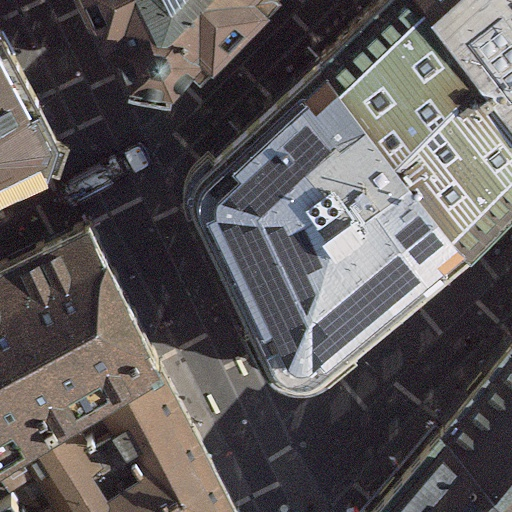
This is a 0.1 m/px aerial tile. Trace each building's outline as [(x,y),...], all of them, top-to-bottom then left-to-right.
[(0,0),(0,15),(9,12),(2,0),(0,0)] [(208,50),(255,0),(98,0),(127,66),(171,71),(208,50)] [(369,0),(324,44),(470,237),(511,198),(511,103),(432,0),(369,0)] [(511,0),(432,0),(511,103),(511,0)] [(0,180),(69,148),(0,19),(0,180)] [(324,44),(210,145),(198,161),(193,183),(263,338),(274,355),(298,365),(334,349),(470,237),(324,44)] [(176,165),(142,182),(188,271),(221,254),(176,165)] [(43,413),(160,361),(87,209),(0,258),(0,394),(14,424),(43,413)] [(511,330),(439,418),(511,489),(511,330)] [(79,488),(34,511),(237,511),(240,510),(160,361),(43,413),(79,488)] [(0,430),(14,424),(0,394),(0,430)] [(511,511),(511,489),(439,418),(354,511),(511,511)] [(0,511),(33,511),(22,497),(0,511)]
